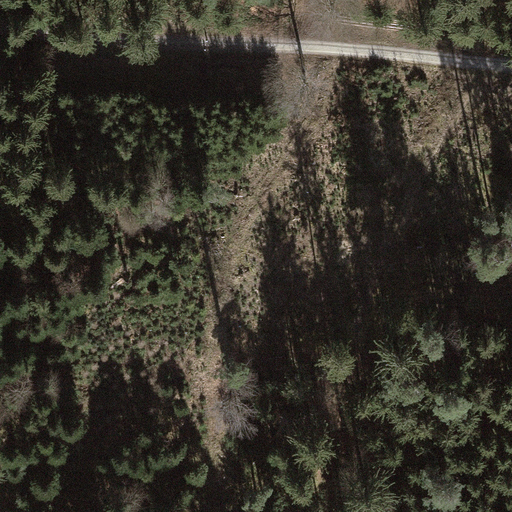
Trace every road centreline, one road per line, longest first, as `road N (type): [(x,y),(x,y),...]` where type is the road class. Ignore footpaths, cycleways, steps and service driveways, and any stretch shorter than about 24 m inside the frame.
road 1 (track): [(0,38),(420,50),(511,64)]
road 2 (track): [(264,511),(373,427)]
